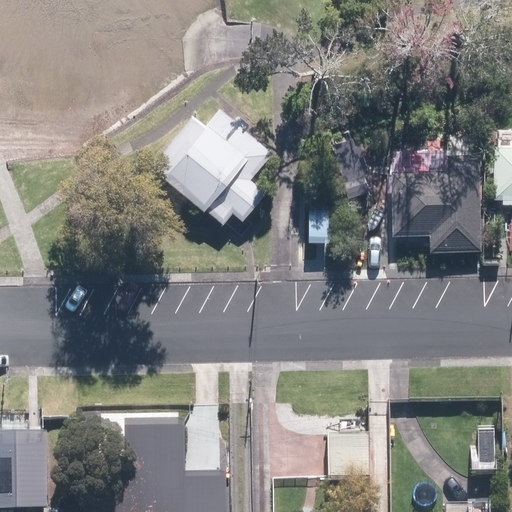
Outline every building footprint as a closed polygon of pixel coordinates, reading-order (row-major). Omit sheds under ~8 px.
[(246,218),(272,188),(256,175),(280,147),(244,117),(240,121),(222,106),(212,119),(199,108),(154,160),(227,220),(236,209),(246,218)] [(511,141),(485,141),(484,196),(511,196),(511,141)] [(471,185),(427,186),(427,224),(471,224),(471,185)] [(312,206),(312,237),(332,238),(332,206),(312,206)] [(187,418),(129,418),(130,483),(89,484),(88,511),(228,511),(228,470),(188,471),(187,418)] [(102,421),(85,421),(85,447),(103,447),(102,421)] [(370,431),(329,432),(330,476),(371,475),(370,431)] [(0,434),(0,507),(50,506),(48,433),(0,434)]
